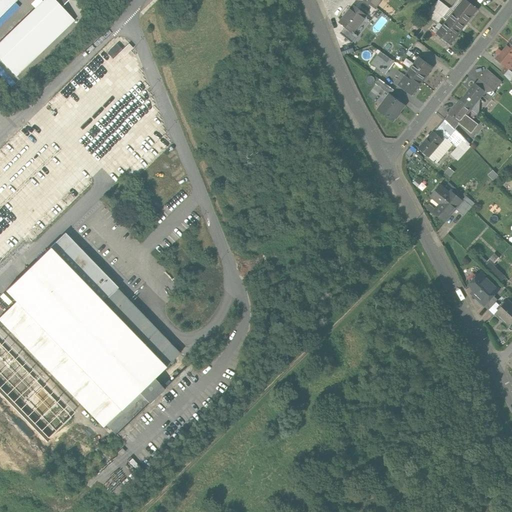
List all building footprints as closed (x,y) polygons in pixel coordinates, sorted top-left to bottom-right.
[(0,43),(0,58),(16,76),(74,21),(68,15),(53,0),(45,0),(43,3),(0,43)] [(0,0),(0,17),(17,1),(15,0),(0,0)] [(68,1),(67,0),(39,0),(43,3),(45,0),(53,0),(68,15),(72,11),(65,4),(68,1)] [(477,10),(464,0),(463,0),(447,21),(460,32),(477,10)] [(432,9),(442,18),(443,18),(449,10),(438,2),(432,9)] [(345,28),(352,33),(353,33),(366,16),(353,6),(339,23),(345,28)] [(426,16),(436,25),(442,18),(432,9),(426,16)] [(436,35),(449,45),(460,32),(447,21),(443,27),(436,35)] [(436,35),(443,27),(439,24),(433,32),(436,35)] [(352,33),(345,28),(340,34),(352,43),(357,36),(353,33),(352,33)] [(511,45),(509,43),(495,60),(505,68),(511,72),(511,71),(511,45)] [(119,51),(112,45),(103,53),(111,60),(119,51)] [(351,45),(341,49),(343,56),(353,52),(351,45)] [(380,52),(371,64),(385,75),(394,62),(380,52)] [(421,82),(431,68),(418,58),(408,72),(421,82)] [(405,76),(408,72),(403,68),(400,72),(402,74),(405,76)] [(505,68),(501,73),(511,84),(511,72),(505,68)] [(479,79),(494,91),(501,81),(487,70),(479,79)] [(395,83),(411,96),(421,82),(408,72),(405,76),(402,74),(395,83)] [(475,85),(484,92),(494,91),(479,79),(475,85)] [(376,84),(389,95),(390,95),(394,90),(379,80),(376,84)] [(475,85),(474,84),(460,101),(470,109),(484,92),(475,85)] [(378,111),(393,122),(404,106),(390,95),(389,95),(378,111)] [(460,101),(449,115),(459,124),(470,132),(477,125),(465,116),(471,110),(470,109),(460,101)] [(454,130),(459,124),(449,115),(444,120),(454,130)] [(146,165),(170,142),(170,136),(163,137),(163,129),(147,130),(146,116),(142,120),(144,122),(145,130),(138,131),(140,133),(140,140),(139,138),(140,148),(131,149),(129,151),(132,155),(140,154),(143,157),(133,158),(133,165),(140,164),(135,160),(141,159),(146,165)] [(418,149),(428,158),(443,140),(433,132),(418,149)] [(434,212),(445,221),(462,201),(451,192),(449,194),(440,186),(431,197),(440,205),(434,212)] [(466,205),(459,213),(463,216),(469,208),(466,205)] [(51,247),(167,367),(181,353),(66,233),(51,247)] [(119,413),(167,367),(51,247),(3,293),(14,304),(119,413)] [(484,268),(489,272),(493,267),(489,263),(484,268)] [(496,268),(490,274),(500,283),(505,277),(496,268)] [(484,305),(493,296),(499,290),(481,273),(470,285),(470,287),(475,291),(475,292),(475,294),(478,297),(477,299),(484,305)] [(498,301),(493,296),(484,305),(483,305),(489,311),(497,303),(498,301)] [(496,314),(510,326),(511,324),(511,305),(507,301),(501,307),(496,313),(496,314)] [(496,314),(496,313),(501,307),(497,303),(489,311),(495,316),(496,314)] [(0,325),(101,431),(119,413),(14,304),(0,317),(0,325)] [(193,363),(118,436),(123,442),(198,369),(193,363)]
